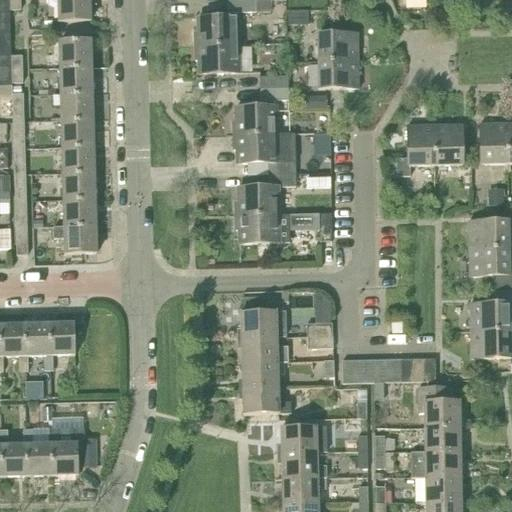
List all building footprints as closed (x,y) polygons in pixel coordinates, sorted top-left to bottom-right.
[(7,0),(8,3),(8,13),(19,13),(18,0),(7,0)] [(89,0),(57,0),(59,24),(91,23),(89,0)] [(256,14),(255,2),(227,3),(228,15),(256,14)] [(0,14),(8,14),(8,13),(8,3),(0,3),(0,14)] [(308,27),(307,12),(287,13),(287,28),(308,27)] [(0,14),(0,24),(8,25),(8,14),(0,14)] [(194,34),(195,49),(238,47),(238,19),(197,20),(198,34),(194,34)] [(0,24),(0,35),(9,35),(8,25),(0,24)] [(0,35),(0,46),(9,46),(9,35),(0,35)] [(317,37),(318,64),(359,64),(358,36),(317,37)] [(59,45),(60,71),(92,70),(91,44),(59,45)] [(0,46),(0,56),(9,57),(9,46),(0,46)] [(248,49),(238,49),(238,47),(195,49),(195,63),(198,62),(199,77),(239,75),(239,74),(249,74),(248,49)] [(0,67),(10,67),(10,59),(9,57),(0,56),(0,67)] [(10,59),(10,67),(10,72),(21,72),(21,59),(10,59)] [(359,64),(318,64),(318,91),(359,91),(359,64)] [(0,67),(0,88),(11,88),(10,86),(10,72),(10,67),(0,67)] [(92,70),(60,71),(61,97),(92,96),(92,70)] [(21,85),(21,72),(10,72),(10,86),(21,85)] [(260,79),(260,91),(288,90),(288,78),(260,79)] [(288,90),(260,91),(260,103),(288,102),(288,90)] [(61,97),(61,124),(93,123),(92,96),(61,97)] [(10,98),(11,111),(22,111),(22,98),(10,98)] [(306,101),(307,112),(316,111),(315,101),(306,101)] [(233,124),(233,138),(277,137),(276,108),(236,110),(236,124),(233,124)] [(11,111),(11,125),(22,125),(22,111),(11,111)] [(61,124),(62,150),(94,149),(93,123),(61,124)] [(11,125),(12,138),(23,138),(22,125),(11,125)] [(508,167),(507,126),(480,126),(481,167),(508,167)] [(410,179),(410,169),(435,168),(434,127),(407,128),(408,161),(396,161),(396,179),(410,179)] [(461,127),(434,127),(435,168),(462,168),(461,127)] [(268,165),(268,177),(296,176),(296,164),(278,164),(277,137),(233,138),(234,152),(237,152),(237,166),(268,165)] [(12,138),(12,152),(23,151),(23,138),(12,138)] [(0,149),(0,168),(9,169),(8,150),(0,149)] [(62,150),(63,176),(94,176),(94,149),(62,150)] [(12,152),(12,165),(23,165),(23,151),(12,152)] [(12,165),(13,179),(24,178),(23,165),(12,165)] [(63,176),(64,203),(95,202),(94,176),(63,176)] [(235,218),(279,217),(278,189),(296,189),(296,176),(268,177),(268,189),(238,190),(238,204),(235,204),(235,218)] [(0,205),(9,205),(8,178),(0,177),(0,205)] [(13,179),(13,192),(24,192),(24,178),(13,179)] [(486,192),(487,209),(508,208),(507,197),(503,197),(503,191),(486,192)] [(13,192),(13,206),(24,205),(24,192),(13,192)] [(95,202),(64,203),(64,229),(96,228),(95,202)] [(13,206),(14,219),(25,219),(24,205),(13,206)] [(319,244),(332,244),(331,216),(319,216),(319,244)] [(280,245),(279,217),(235,218),(236,232),(239,232),(239,246),(280,245)] [(14,219),(14,232),(25,232),(25,219),(14,219)] [(508,224),(467,224),(468,252),(509,251),(508,224)] [(64,229),(64,230),(53,230),(54,242),(65,241),(65,257),(97,256),(96,228),(64,229)] [(0,230),(0,251),(10,251),(9,230),(0,230)] [(14,232),(14,246),(26,246),(25,232),(14,232)] [(26,246),(14,246),(15,259),(26,259),(26,246)] [(469,279),(509,278),(509,251),(468,252),(469,279)] [(256,299),(243,300),(244,314),(257,314),(256,299)] [(510,306),(469,307),(470,334),(510,333),(510,306)] [(284,314),(276,314),(240,315),(241,341),(277,340),(277,330),(284,330),(284,314)] [(392,335),(402,335),(402,325),(392,325),(392,335)] [(307,339),(332,338),(332,326),(306,327),(307,339)] [(43,358),(43,360),(44,360),(44,374),(53,374),(53,360),(74,359),(73,327),(48,328),(49,358),(43,358)] [(23,328),(0,328),(0,375),(3,376),(3,362),(18,361),(18,359),(24,359),(23,328)] [(28,361),(43,360),(43,358),(49,358),(48,328),(23,328),(24,359),(18,359),(18,361),(19,361),(20,375),(28,375),(28,361)] [(470,334),(470,362),(511,360),(510,333),(470,334)] [(333,351),(332,338),(307,339),(307,352),(333,351)] [(287,349),(277,349),(277,340),(241,341),(242,366),(278,365),(287,365),(287,349)] [(412,362),(412,384),(423,384),(423,361),(412,362)] [(423,361),(423,384),(435,384),(435,361),(423,361)] [(377,363),(377,385),(389,385),(388,362),(377,363)] [(388,362),(389,385),(400,385),(400,362),(388,362)] [(400,362),(400,385),(412,384),(412,362),(400,362)] [(325,380),(334,380),(333,363),(324,364),(325,380)] [(342,386),(354,386),(354,363),(342,363),(342,386)] [(354,363),(354,386),(366,385),(365,363),(354,363)] [(365,363),(366,385),(377,385),(377,363),(365,363)] [(242,366),(243,392),(278,391),(278,365),(242,366)] [(374,402),(383,402),(383,385),(373,386),(374,402)] [(459,403),(451,404),(450,390),(416,391),(417,417),(424,417),(424,430),(460,429),(459,403)] [(290,405),(279,405),(278,391),(243,392),(243,417),(290,416),(290,405)] [(357,421),(366,421),(366,404),(357,405),(357,421)] [(58,431),(57,405),(51,405),(51,409),(43,409),(44,422),(51,422),(51,431),(58,431)] [(324,429),(316,429),(281,430),(281,456),(317,455),(317,442),(325,442),(324,429)] [(460,455),(460,429),(424,430),(424,455),(460,455)] [(27,481),(52,481),(51,446),(57,446),(57,432),(47,433),(48,447),(32,448),(32,446),(26,446),(27,481)] [(82,447),(81,432),(57,432),(57,446),(51,446),(52,481),(77,480),(76,448),(82,447)] [(7,448),(7,447),(2,448),(3,482),(27,481),(26,446),(32,446),(32,433),(22,433),(22,448),(7,448)] [(357,439),(358,455),(367,455),(367,439),(357,439)] [(375,439),(375,455),(384,455),(384,439),(375,439)] [(77,476),(93,476),(93,448),(77,448),(77,476)] [(325,468),(317,468),(317,455),(281,456),(282,481),(325,480),(325,468)] [(367,455),(358,455),(358,471),(367,471),(367,455)] [(384,455),(375,455),(375,471),(384,471),(384,455)] [(460,480),(460,455),(424,455),(410,455),(410,480),(415,480),(460,480)] [(325,480),(282,481),(282,506),(318,506),(318,491),(326,491),(325,480)] [(425,506),(461,505),(460,480),(415,480),(415,507),(425,507),(425,506)] [(358,489),(359,506),(368,506),(368,489),(358,489)] [(376,489),(376,506),(385,506),(385,489),(376,489)]
